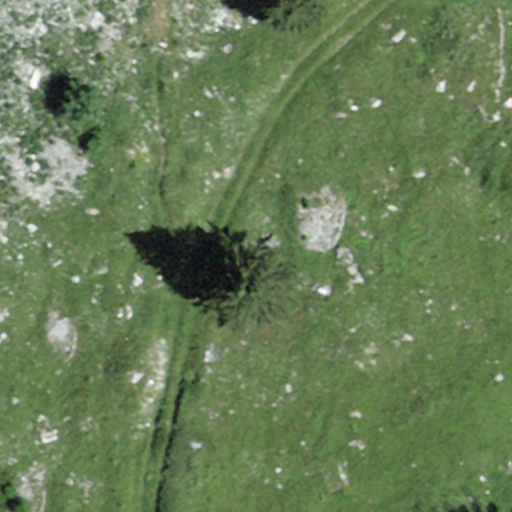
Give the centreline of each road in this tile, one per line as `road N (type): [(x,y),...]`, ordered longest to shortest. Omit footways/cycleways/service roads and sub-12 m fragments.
road 1 (track): [(195,311),(257,141),(303,74),(391,0)]
road 2 (track): [(150,511),(195,311)]
